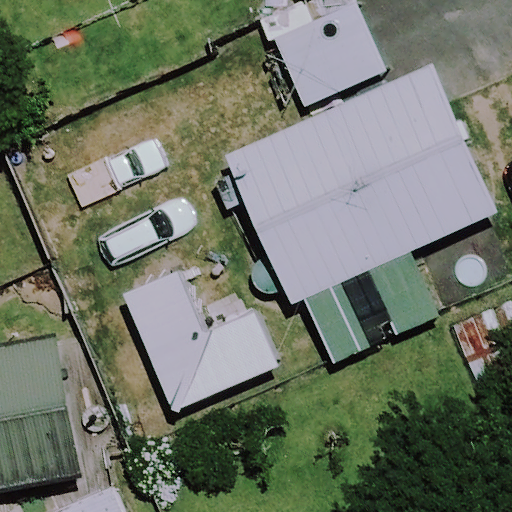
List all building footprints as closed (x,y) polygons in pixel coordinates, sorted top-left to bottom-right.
[(511,10),(507,0),(373,0),(272,48),(306,120),(511,23),(511,10)] [(288,0),(293,10),(318,0),(288,0)] [(502,218),(442,73),(230,162),(291,308),(359,280),(383,335),(437,312),(413,255),(502,218)] [(511,384),(511,310),(470,327),(495,391),(511,384)] [(0,508),(87,482),(44,337),(0,349),(0,508)] [(125,511),(122,500),(85,511),(125,511)]
